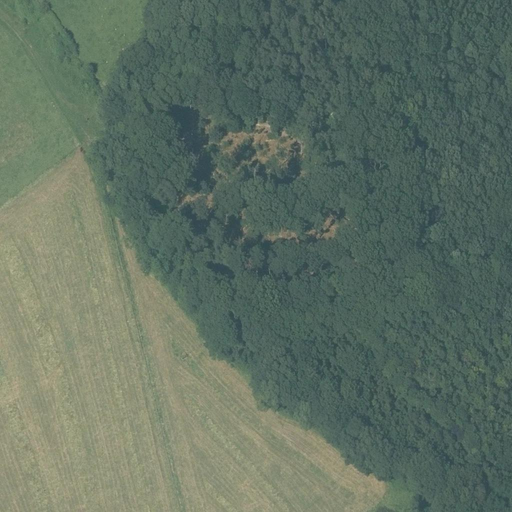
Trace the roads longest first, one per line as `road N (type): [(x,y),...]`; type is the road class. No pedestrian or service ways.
road 1 (track): [(90,147),(174,511)]
road 2 (track): [(90,147),(0,17)]
